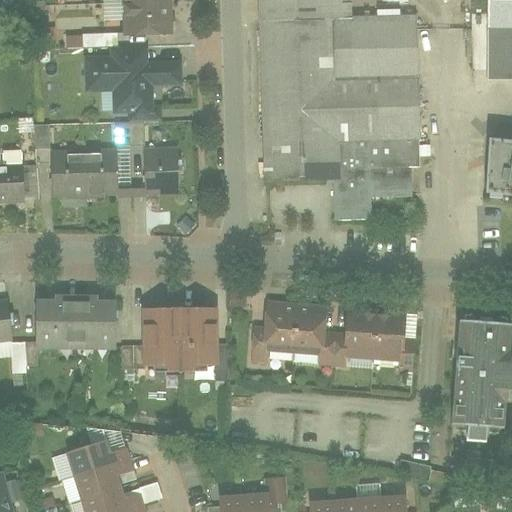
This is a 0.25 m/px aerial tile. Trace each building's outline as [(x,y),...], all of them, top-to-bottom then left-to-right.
[(260,0),(266,182),(333,180),(334,221),(369,220),(368,197),(416,196),(411,26),(351,28),(350,0),(260,0)] [(511,0),(469,0),(468,79),(511,79),(511,0)] [(156,2),(120,4),(121,37),(158,36),(156,2)] [(80,47),(115,47),(115,35),(80,35),(80,47)] [(110,59),(83,60),(85,92),(112,91),(113,112),(131,111),(132,122),(166,120),(165,95),(183,94),(181,62),(145,63),(145,49),(110,51),(110,59)] [(511,143),(489,143),(486,194),(504,195),(511,195),(511,143)] [(144,150),(144,195),(178,195),(179,150),(144,150)] [(82,152),(84,199),(116,197),(114,151),(82,152)] [(50,154),(52,200),(84,199),(82,152),(50,154)] [(0,199),(23,199),(22,173),(0,174),(0,199)] [(5,303),(0,303),(0,340),(11,339),(5,303)] [(72,304),(33,304),(33,349),(72,349),(72,304)] [(110,304),(72,304),(72,349),(111,349),(110,304)] [(326,308),(262,304),(259,351),(403,361),(406,316),(326,311),(326,308)] [(211,309),(174,310),(174,368),(212,368),(211,309)] [(174,310),(137,310),(137,369),(174,368),(174,310)] [(496,323),(442,319),(434,424),(451,425),(450,437),(471,439),(471,426),(488,428),(490,402),(511,404),(511,348),(494,347),(496,323)] [(76,478),(111,468),(105,447),(70,456),(76,478)] [(82,499),(117,489),(111,468),(76,478),(82,499)] [(85,511),(116,511),(123,510),(117,489),(82,499),(85,511)] [(222,498),(222,511),(246,511),(246,498),(222,498)] [(246,498),(246,511),(269,511),(270,498),(246,498)] [(403,511),(403,498),(380,500),(381,511),(403,511)] [(381,511),(380,500),(358,502),(358,511),(381,511)] [(358,511),(358,502),(336,503),(336,511),(358,511)] [(336,511),(336,503),(313,505),(313,511),(336,511)]
